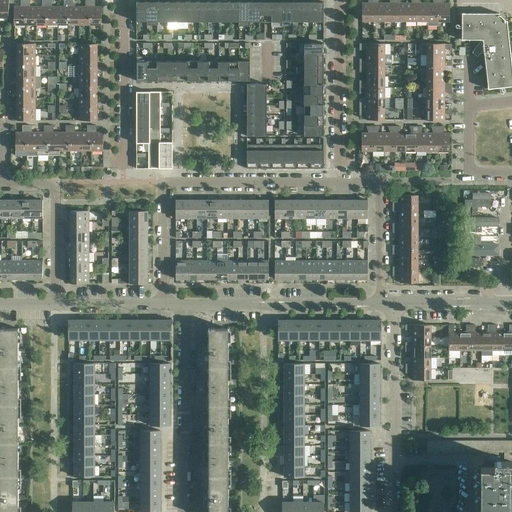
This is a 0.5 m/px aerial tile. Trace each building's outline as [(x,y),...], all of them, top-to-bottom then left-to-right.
[(8,0),(0,0),(0,17),(9,17),(8,0)] [(14,6),(14,25),(26,25),(25,0),(20,0),(21,6),(14,6)] [(30,0),(25,0),(26,25),(36,25),(37,6),(30,6),(30,0)] [(37,6),(36,25),(47,25),(47,0),(42,0),(42,6),(37,6)] [(51,0),(47,0),(47,25),(58,25),(58,6),(52,6),(51,0)] [(58,6),(58,25),(69,25),(68,0),(63,0),(64,6),(58,6)] [(68,0),(69,25),(79,25),(79,6),(74,6),(73,0),(68,0)] [(79,6),(79,25),(90,25),(90,0),(85,0),(86,6),(79,6)] [(90,0),(90,25),(102,25),(102,6),(95,6),(95,0),(90,0)] [(152,0),(152,2),(147,2),(147,25),(157,25),(157,0),(152,0)] [(172,0),(172,2),(168,2),(168,21),(178,21),(177,0),(172,0)] [(178,0),(177,0),(178,21),(188,21),(188,2),(178,2),(178,0)] [(203,0),(203,2),(198,2),(198,21),(208,21),(208,0),(203,0)] [(208,0),(208,21),(219,21),(219,2),(209,2),(208,0)] [(253,0),(254,2),(249,2),(249,21),(259,21),(259,2),(259,0),(253,0)] [(317,0),(318,2),(313,2),(313,22),(324,22),(324,2),(323,2),(323,0),(317,0)] [(362,3),(362,21),(373,21),(373,0),(367,0),(369,3),(362,3)] [(373,0),(373,21),(384,21),(384,3),(378,3),(379,0),(373,0)] [(384,3),(384,21),(395,21),(394,0),(389,0),(390,3),(384,3)] [(394,0),(395,21),(406,21),(406,3),(400,3),(400,0),(394,0)] [(406,3),(406,21),(417,21),(416,0),(411,0),(412,3),(406,3)] [(416,0),(417,21),(427,21),(427,3),(421,3),(422,0),(416,0)] [(427,21),(427,26),(438,26),(438,0),(432,0),(434,3),(427,3),(427,21)] [(438,0),(438,21),(449,21),(450,3),(443,3),(444,0),(438,0)] [(147,2),(136,2),(136,21),(147,21),(147,25),(147,2)] [(168,2),(157,2),(157,21),(168,21),(168,2)] [(198,2),(188,2),(188,21),(198,21),(198,2)] [(229,2),(219,2),(219,21),(229,21),(229,2)] [(239,2),(229,2),(229,21),(239,21),(239,2)] [(249,2),(239,2),(239,21),(239,26),(249,26),(249,2)] [(271,2),(259,2),(259,21),(271,22),(271,2)] [(282,2),(271,2),(271,22),(282,22),(282,2)] [(292,2),(282,2),(282,22),(282,26),(292,26),(292,2)] [(303,2),(292,2),(292,21),(303,21),(303,2)] [(313,2),(303,2),(303,21),(313,22),(313,2)] [(482,40),(475,48),(472,52),(472,53),(477,56),(478,56),(481,53),(484,53),(488,86),(488,89),(511,86),(511,64),(507,23),(508,23),(507,20),(505,20),(505,19),(500,15),(499,15),(499,13),(496,13),(465,13),(462,13),(462,40),(482,40)] [(35,43),(17,43),(17,55),(35,55),(35,43)] [(97,43),(79,43),(79,55),(97,55),(97,43)] [(324,43),(304,43),(304,54),(324,54),(324,43)] [(362,43),(360,43),(360,48),(360,50),(367,48),(367,54),(385,54),(391,54),(391,44),(385,44),(385,43),(367,43),(362,43)] [(427,43),(422,43),(422,54),(427,54),(445,54),(445,49),(451,51),(452,51),(452,49),(452,43),(449,43),(445,43),(427,43)] [(324,54),(304,54),(304,64),(324,64),(324,54)] [(360,58),(359,58),(359,65),(385,65),(385,54),(367,54),(366,60),(360,58)] [(427,54),(427,65),(452,65),(452,58),(451,58),(445,61),(445,54),(427,54)] [(35,55),(17,55),(17,66),(35,66),(35,55)] [(97,55),(79,55),(79,66),(97,66),(97,55)] [(147,56),(136,56),(136,81),(147,81),(147,61),(147,56)] [(157,61),(147,61),(147,81),(157,81),(157,61)] [(167,61),(157,61),(157,81),(167,81),(167,61)] [(178,61),(167,61),(167,81),(178,81),(178,61)] [(188,61),(178,61),(178,81),(188,81),(188,61)] [(198,61),(188,61),(188,81),(198,81),(198,61)] [(209,61),(198,61),(198,81),(209,81),(209,61)] [(219,61),(209,61),(209,81),(219,81),(219,61)] [(229,61),(219,61),(219,81),(229,81),(229,61)] [(239,61),(229,61),(229,81),(239,81),(239,61)] [(250,61),(239,61),(239,81),(250,81),(250,61)] [(324,64),(304,64),(304,74),(324,74),(324,64)] [(385,65),(359,65),(359,72),(360,72),(366,70),(366,76),(385,76),(385,65)] [(452,65),(427,65),(426,76),(445,76),(445,70),(451,72),(452,72),(452,65)] [(35,66),(17,66),(17,76),(35,76),(35,66)] [(97,66),(79,66),(73,66),(74,77),(79,76),(97,76),(97,66)] [(324,74),(304,74),(304,84),(324,84),(324,74)] [(35,76),(17,76),(17,87),(35,87),(35,76)] [(97,76),(79,76),(79,88),(97,88),(97,76)] [(359,80),(359,86),(384,87),(385,76),(366,76),(366,82),(360,80),(359,80)] [(426,76),(426,87),(452,87),(452,80),(451,80),(445,82),(445,76),(426,76)] [(267,84),(247,84),(247,94),(267,94),(267,84)] [(324,84),(304,84),(304,95),(324,95),(324,84)] [(359,86),(359,92),(360,92),(366,90),(366,97),(384,97),(384,87),(359,86)] [(35,87),(17,87),(18,98),(35,98),(35,87)] [(452,87),(426,87),(426,98),(445,98),(445,92),(451,94),(452,94),(452,87)] [(97,88),(79,88),(79,98),(97,98),(97,88)] [(160,92),(136,92),(136,104),(160,104),(160,107),(166,107),(166,103),(160,103),(160,92)] [(267,94),(247,94),(247,105),(267,105),(267,94)] [(324,95),(304,95),(304,105),(324,105),(324,95)] [(359,101),(359,108),(384,108),(384,97),(366,97),(366,104),(360,101),(359,101)] [(35,98),(18,98),(18,109),(35,109),(35,98)] [(97,98),(79,98),(79,109),(97,109),(97,98)] [(426,98),(426,108),(452,108),(452,102),(451,102),(445,104),(445,98),(426,98)] [(160,104),(136,104),(136,117),(160,117),(160,107),(160,104)] [(267,105),(247,105),(247,115),(267,115),(267,105)] [(324,115),(324,105),(304,105),(304,115),(324,115)] [(384,108),(359,108),(359,115),(360,115),(366,113),(366,119),(384,120),(384,108)] [(426,108),(426,120),(445,120),(445,113),(451,116),(452,116),(452,108),(426,108)] [(35,109),(18,109),(18,120),(35,120),(35,109)] [(97,109),(79,109),(79,120),(97,120),(97,109)] [(267,115),(247,115),(247,126),(267,126),(267,115)] [(304,115),(304,125),(324,125),(324,115),(304,115)] [(136,117),(136,130),(160,130),(160,132),(166,132),(166,128),(160,128),(160,117),(136,117)] [(16,132),(16,155),(27,155),(27,125),(22,125),(22,132),(16,132)] [(32,125),(27,125),(27,155),(38,155),(38,132),(32,132),(32,125)] [(44,132),(38,132),(38,155),(49,155),(49,125),(44,125),(44,132)] [(49,125),(49,155),(59,155),(59,150),(60,132),(54,132),(53,125),(49,125)] [(60,132),(59,150),(71,150),(71,125),(66,125),(66,132),(60,132)] [(75,125),(71,125),(71,150),(82,150),(82,132),(75,132),(75,125)] [(87,132),(82,132),(82,150),(92,150),(92,125),(87,125),(87,132)] [(97,125),(92,125),(92,150),(103,150),(103,132),(97,132),(97,125)] [(324,125),(304,125),(304,136),(324,136),(324,125)] [(267,126),(247,126),(247,136),(267,136),(267,126)] [(362,133),(362,151),(373,151),(373,126),(366,126),(368,133),(362,133)] [(373,126),(373,151),(383,151),(384,133),(378,133),(380,126),(373,126)] [(384,133),(383,151),(394,151),(394,126),(388,126),(390,133),(384,133)] [(394,126),(394,151),(405,151),(405,133),(399,133),(402,126),(394,126)] [(405,133),(405,151),(416,151),(416,126),(409,126),(411,133),(405,133)] [(416,126),(416,151),(427,151),(427,133),(421,133),(423,126),(416,126)] [(427,133),(427,151),(438,151),(438,126),(431,126),(433,133),(427,133)] [(443,126),(438,126),(438,133),(438,151),(449,151),(449,133),(443,133),(442,133),(444,126),(443,126)] [(160,130),(136,130),(136,143),(148,143),(160,143),(160,142),(160,132),(160,130)] [(256,144),(246,144),(246,168),(260,168),(260,144),(260,138),(256,138),(256,144)] [(260,144),(260,168),(273,168),(273,144),(273,138),(269,138),(269,144),(260,144)] [(282,144),(273,144),(273,168),(285,168),(285,144),(285,138),(281,138),(282,144)] [(294,144),(285,144),(285,168),(298,168),(298,144),(298,138),(294,138),(294,144)] [(307,144),(298,144),(298,168),(311,168),(311,144),(311,138),(307,138),(307,144)] [(319,144),(311,144),(311,168),(324,168),(324,138),(319,138),(319,144)] [(148,143),(148,153),(148,155),(172,155),(172,142),(160,142),(160,143),(148,143)] [(148,153),(142,153),(142,157),(148,157),(148,168),(172,168),(172,155),(148,155),(148,153)] [(393,201),(393,206),(418,206),(418,195),(400,195),(400,204),(398,204),(397,202),(397,201),(393,201)] [(499,196),(473,196),(473,207),(474,207),(474,212),(479,212),(479,207),(486,207),(486,203),(499,203),(499,196)] [(1,199),(1,217),(11,217),(12,199),(1,199)] [(12,199),(11,217),(22,217),(22,199),(12,199)] [(22,199),(22,217),(32,217),(32,199),(22,199)] [(32,199),(32,217),(43,217),(43,200),(32,199)] [(186,200),(176,200),(176,218),(186,218),(186,200)] [(186,200),(186,218),(197,218),(197,200),(186,200)] [(197,200),(197,218),(207,218),(207,200),(197,200)] [(207,200),(207,218),(217,218),(217,200),(207,200)] [(217,200),(217,218),(228,218),(228,200),(217,200)] [(228,200),(228,218),(238,218),(238,200),(228,200)] [(238,200),(238,218),(248,218),(248,200),(238,200)] [(248,200),(248,218),(259,218),(259,200),(248,200)] [(259,200),(259,218),(269,218),(269,200),(259,200)] [(275,200),(275,218),(285,218),(285,200),(275,200)] [(285,200),(285,218),(295,218),(295,200),(285,200)] [(295,200),(295,218),(306,218),(306,200),(295,200)] [(306,200),(306,218),(316,218),(316,200),(306,200)] [(316,200),(316,218),(326,218),(326,200),(316,200)] [(326,200),(326,218),(337,218),(337,200),(326,200)] [(337,200),(337,218),(347,218),(347,200),(337,200)] [(347,200),(347,218),(357,218),(357,200),(347,200)] [(357,200),(357,218),(368,218),(368,200),(357,200)] [(393,206),(393,211),(397,211),(397,210),(398,208),(400,208),(400,217),(418,217),(418,206),(393,206)] [(71,210),(71,221),(89,221),(89,210),(71,210)] [(130,210),(130,221),(148,221),(148,210),(130,210)] [(393,223),(393,228),(418,228),(418,217),(400,217),(400,225),(398,225),(397,223),(393,223)] [(499,217),(466,217),(466,225),(476,225),(476,231),(483,231),(483,225),(499,225),(499,217)] [(71,221),(71,231),(89,231),(89,221),(71,221)] [(130,221),(130,231),(148,231),(148,221),(130,221)] [(393,228),(393,232),(397,232),(398,230),(400,230),(400,238),(418,238),(418,228),(393,228)] [(71,231),(71,241),(89,241),(89,231),(71,231)] [(130,231),(130,241),(148,241),(148,231),(130,231)] [(475,244),(466,244),(466,254),(499,254),(499,244),(481,244),(481,235),(475,235),(475,244)] [(393,245),(393,249),(418,249),(418,238),(400,238),(400,247),(398,247),(397,245),(393,245)] [(71,241),(71,251),(89,251),(89,241),(71,241)] [(130,241),(130,251),(148,251),(148,241),(130,241)] [(393,249),(393,254),(397,254),(397,253),(398,251),(400,251),(400,260),(418,260),(418,249),(393,249)] [(71,251),(71,262),(89,262),(89,251),(71,251)] [(130,251),(130,262),(148,262),(148,251),(130,251)] [(481,258),(465,258),(465,267),(481,267),(481,258)] [(1,260),(1,278),(11,278),(11,260),(1,260)] [(11,260),(11,278),(22,278),(22,260),(11,260)] [(22,260),(22,278),(32,278),(32,260),(22,260)] [(32,260),(32,278),(43,278),(43,260),(32,260)] [(393,266),(393,271),(418,271),(418,260),(400,260),(400,269),(398,269),(397,267),(397,266),(393,266)] [(186,261),(176,261),(176,279),(186,279),(186,261)] [(186,261),(186,279),(197,279),(197,261),(186,261)] [(197,261),(197,279),(207,279),(207,261),(197,261)] [(207,261),(207,279),(217,279),(217,261),(207,261)] [(217,261),(217,279),(228,279),(228,261),(217,261)] [(228,261),(228,279),(238,279),(238,261),(228,261)] [(238,261),(238,279),(248,279),(248,261),(238,261)] [(248,261),(248,279),(259,279),(259,261),(248,261)] [(259,261),(259,279),(269,279),(269,261),(259,261)] [(275,261),(275,279),(285,279),(285,261),(275,261)] [(285,261),(285,279),(295,279),(295,261),(285,261)] [(295,261),(295,279),(306,279),(306,261),(295,261)] [(306,261),(306,279),(316,279),(316,261),(306,261)] [(316,261),(316,279),(326,279),(326,261),(316,261)] [(326,261),(326,279),(337,279),(337,261),(326,261)] [(337,261),(337,279),(347,279),(347,261),(337,261)] [(347,261),(347,279),(357,279),(357,261),(347,261)] [(357,261),(357,279),(368,279),(368,261),(357,261)] [(71,262),(71,272),(89,272),(89,262),(71,262)] [(130,262),(130,272),(148,272),(148,262),(130,262)] [(393,271),(393,275),(397,275),(398,273),(400,273),(400,282),(418,282),(418,271),(393,271)] [(71,272),(71,283),(89,283),(89,272),(71,272)] [(130,272),(130,283),(148,283),(148,272),(130,272)] [(79,339),(79,320),(68,320),(68,339),(79,339)] [(89,339),(89,320),(79,320),(79,339),(89,339)] [(100,339),(100,320),(89,320),(89,339),(100,339)] [(110,339),(110,320),(100,320),(100,339),(110,339)] [(120,339),(120,320),(110,320),(110,339),(120,339)] [(130,339),(130,320),(120,320),(120,339),(130,339)] [(140,339),(140,320),(130,320),(130,339),(140,339)] [(151,339),(151,320),(140,320),(140,339),(151,339)] [(161,339),(161,320),(151,320),(151,339),(161,339)] [(171,339),(171,320),(161,320),(161,339),(171,339)] [(289,339),(289,320),(278,320),(278,327),(278,339),(289,339)] [(299,339),(299,320),(289,320),(289,339),(299,339)] [(309,339),(309,320),(299,320),(299,339),(309,339)] [(319,339),(319,320),(309,320),(309,339),(319,339)] [(330,339),(330,320),(319,320),(319,339),(330,339)] [(340,339),(340,320),(330,320),(330,339),(340,339)] [(350,339),(350,320),(340,320),(340,339),(350,339)] [(360,339),(360,320),(350,320),(350,339),(360,339)] [(370,339),(370,320),(360,320),(360,339),(370,339)] [(381,320),(370,320),(370,339),(370,345),(381,345),(381,339),(381,320)] [(449,324),(449,325),(449,349),(460,349),(460,332),(454,332),(454,324),(449,324)] [(466,332),(460,332),(460,349),(470,350),(470,324),(466,324),(466,332)] [(475,324),(470,324),(470,350),(481,350),(481,332),(476,332),(475,324)] [(488,332),(481,332),(481,350),(481,355),(492,355),(492,350),(492,324),(488,324),(488,332)] [(492,324),(492,350),(503,350),(503,332),(497,332),(497,324),(492,324)] [(509,332),(503,332),(503,350),(511,349),(511,324),(509,324),(509,332)] [(406,330),(413,330),(413,336),(431,336),(431,325),(405,325),(406,330)] [(19,360),(19,341),(19,330),(19,329),(5,329),(5,327),(1,327),(1,329),(0,328),(0,366),(19,366),(19,360)] [(203,359),(203,360),(209,360),(209,366),(228,366),(228,360),(228,348),(228,347),(228,341),(228,330),(228,329),(215,329),(215,327),(211,327),(211,329),(209,329),(209,335),(209,336),(209,341),(209,342),(209,347),(203,347),(203,359)] [(405,342),(405,347),(431,347),(431,336),(413,336),(413,342),(405,342)] [(431,347),(405,347),(406,351),(413,351),(413,357),(431,357),(431,347)] [(406,363),(405,363),(405,368),(431,368),(436,368),(436,357),(431,357),(413,357),(413,363),(406,363)] [(94,374),(94,363),(75,363),(75,374),(94,374)] [(170,374),(170,363),(150,363),(150,374),(170,374)] [(304,374),(304,363),(285,363),(285,374),(304,374)] [(379,374),(379,363),(360,363),(360,374),(379,374)] [(19,398),(19,379),(19,366),(0,366),(0,404),(19,404),(19,398)] [(209,379),(203,379),(203,380),(203,392),(209,392),(209,396),(209,397),(209,404),(228,404),(228,398),(228,386),(228,385),(228,379),(228,367),(228,366),(209,366),(209,371),(209,372),(209,379)] [(431,368),(405,368),(406,373),(413,373),(413,379),(431,379),(431,368)] [(94,384),(94,374),(75,374),(75,384),(94,384)] [(170,384),(170,374),(150,374),(150,384),(170,384)] [(304,384),(304,374),(285,374),(285,384),(304,384)] [(379,384),(379,374),(360,374),(360,384),(379,384)] [(94,394),(94,384),(75,384),(75,394),(94,394)] [(170,394),(170,384),(150,384),(150,394),(170,394)] [(304,394),(304,384),(285,384),(285,394),(304,394)] [(379,394),(379,384),(360,384),(360,394),(379,394)] [(94,404),(94,394),(75,394),(75,404),(94,404)] [(170,404),(170,394),(150,394),(150,404),(170,404)] [(304,404),(304,394),(285,394),(285,404),(304,404)] [(379,404),(379,394),(360,394),(360,404),(379,404)] [(19,435),(19,416),(19,404),(0,404),(0,442),(19,442),(19,440),(19,435)] [(94,414),(94,404),(75,404),(75,414),(94,414)] [(170,414),(170,404),(150,404),(150,414),(170,414)] [(203,434),(203,435),(209,435),(209,442),(228,442),(228,441),(228,440),(228,436),(228,423),(228,422),(228,416),(228,405),(228,404),(209,404),(209,409),(209,410),(209,417),(209,418),(209,422),(203,422),(203,434)] [(304,415),(304,404),(285,404),(285,415),(304,415)] [(379,415),(379,404),(360,404),(360,415),(379,415)] [(94,425),(94,414),(75,414),(75,425),(94,425)] [(170,414),(150,414),(150,425),(160,425),(170,425),(170,414)] [(304,425),(304,415),(285,415),(285,425),(304,425)] [(360,415),(360,425),(370,425),(379,425),(379,415),(360,415)] [(94,435),(94,425),(75,425),(75,435),(94,435)] [(304,435),(304,425),(285,425),(285,435),(304,435)] [(160,441),(160,430),(141,430),(141,441),(160,441)] [(370,441),(370,430),(350,430),(350,441),(370,441)] [(94,445),(94,435),(75,435),(75,445),(94,445)] [(304,445),(304,435),(285,435),(285,445),(304,445)] [(511,440),(487,440),(487,452),(511,452),(511,440)] [(160,451),(160,441),(141,441),(141,451),(160,451)] [(370,451),(370,441),(350,441),(350,451),(370,451)] [(19,469),(19,449),(19,444),(19,442),(0,442),(0,480),(19,480),(19,469)] [(209,450),(203,450),(203,451),(203,463),(209,463),(209,467),(209,468),(209,480),(228,480),(228,479),(228,478),(228,469),(228,460),(228,459),(228,450),(228,445),(228,442),(209,442),(209,443),(209,450)] [(94,455),(94,445),(75,445),(75,455),(94,455)] [(304,455),(304,445),(285,445),(285,455),(304,455)] [(160,461),(160,451),(141,451),(141,461),(160,461)] [(370,461),(370,451),(350,451),(350,461),(370,461)] [(94,465),(94,455),(75,455),(75,465),(94,465)] [(304,466),(304,455),(285,455),(285,466),(304,466)] [(160,471),(160,461),(141,461),(141,471),(160,471)] [(370,472),(370,461),(350,461),(350,472),(370,472)] [(511,511),(511,461),(494,462),(494,467),(480,467),(480,468),(481,468),(480,511),(511,511)] [(94,476),(94,465),(75,465),(75,476),(94,476)] [(304,476),(304,466),(285,466),(285,476),(304,476)] [(160,482),(160,471),(141,471),(141,482),(160,482)] [(370,482),(370,472),(350,472),(350,482),(370,482)] [(18,511),(19,506),(19,487),(19,480),(0,480),(0,511),(18,511)] [(228,511),(229,480),(209,480),(209,492),(203,492),(203,505),(209,505),(209,511),(228,511)] [(160,492),(160,482),(141,482),(141,492),(160,492)] [(370,492),(370,482),(350,482),(350,492),(370,492)] [(160,502),(160,492),(141,492),(141,502),(160,502)] [(370,502),(370,492),(350,492),(350,502),(370,502)] [(83,511),(83,502),(72,502),(72,511),(83,511)] [(93,511),(93,502),(83,502),(83,511),(93,511)] [(103,511),(104,502),(93,502),(93,511),(103,511)] [(103,511),(114,511),(114,502),(104,502),(103,511)] [(160,511),(160,502),(141,502),(140,511),(160,511)] [(292,511),(293,502),(282,502),(282,511),(292,511)] [(303,511),(303,502),(293,502),(292,511),(303,511)] [(313,511),(313,502),(303,502),(303,511),(313,511)] [(313,511),(323,511),(324,502),(313,502),(313,511)] [(350,502),(345,502),(344,511),(369,511),(370,502),(350,502)]
